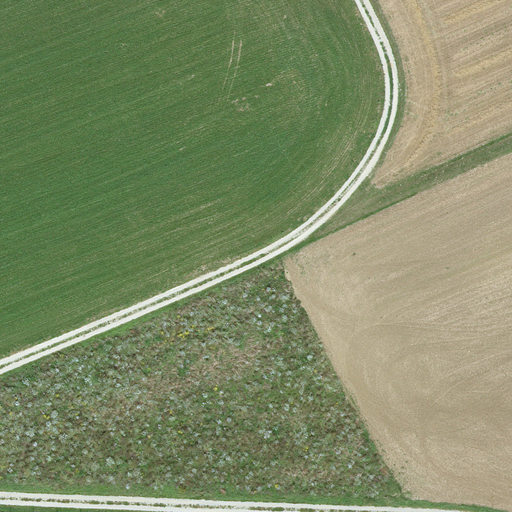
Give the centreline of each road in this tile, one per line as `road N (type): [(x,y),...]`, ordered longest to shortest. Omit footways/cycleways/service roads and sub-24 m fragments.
road 1 (track): [(333,511),(0,497)]
road 2 (track): [(325,216),(392,199),(511,146)]
